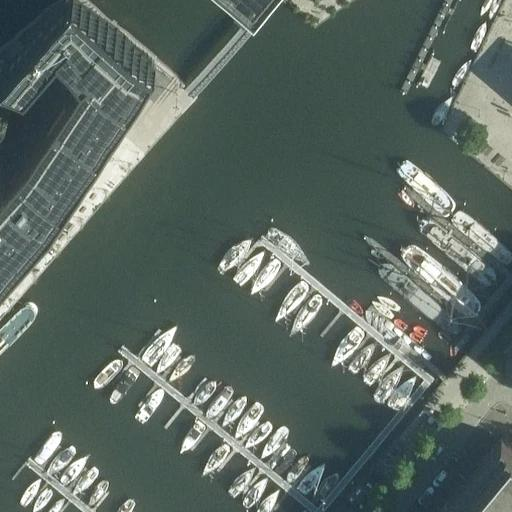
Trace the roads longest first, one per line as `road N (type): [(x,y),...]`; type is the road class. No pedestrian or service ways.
road 1 (residential): [(181,96),(0,305)]
road 2 (residential): [(498,380),(391,511)]
